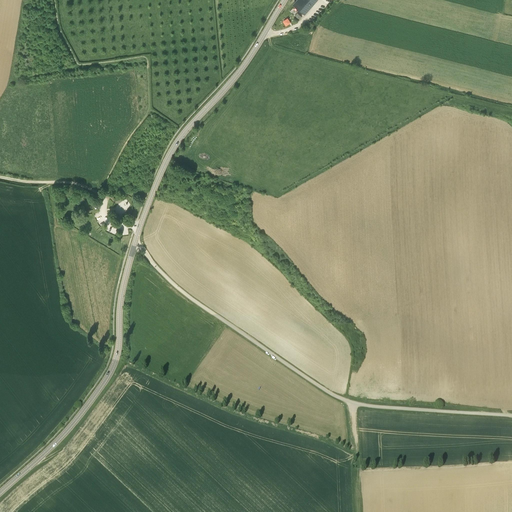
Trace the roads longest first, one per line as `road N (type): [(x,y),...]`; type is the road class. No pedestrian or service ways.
road 1 (unclassified): [(511,415),(348,401),(188,296),(134,244)]
road 2 (tertiary): [(0,492),(65,432),(109,374),(134,244)]
road 3 (tertiary): [(134,244),(175,143),(242,67),(284,0)]
